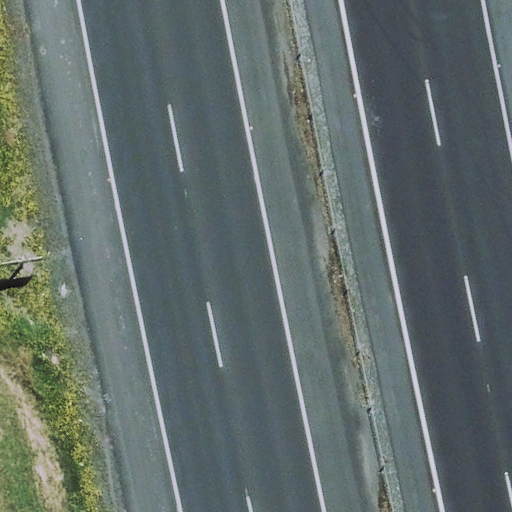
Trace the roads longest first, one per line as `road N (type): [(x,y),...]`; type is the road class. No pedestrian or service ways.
road 1 (motorway): [(323,511),(214,0)]
road 2 (motorway): [(435,0),(511,371)]
